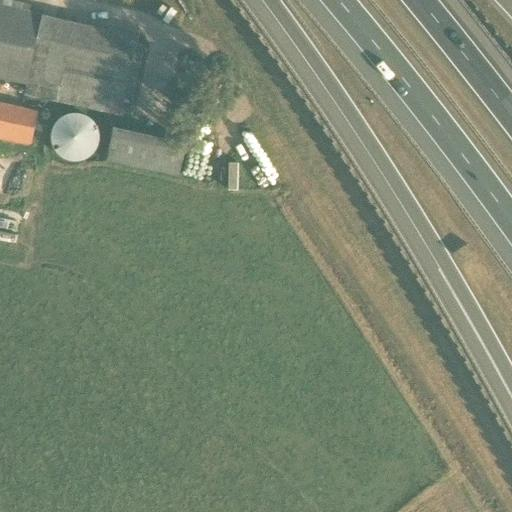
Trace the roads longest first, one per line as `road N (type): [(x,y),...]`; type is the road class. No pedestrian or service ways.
road 1 (motorway): [(269,0),(385,170),(511,381)]
road 2 (motorway): [(333,0),(511,226)]
road 3 (motorway): [(511,118),(415,0)]
